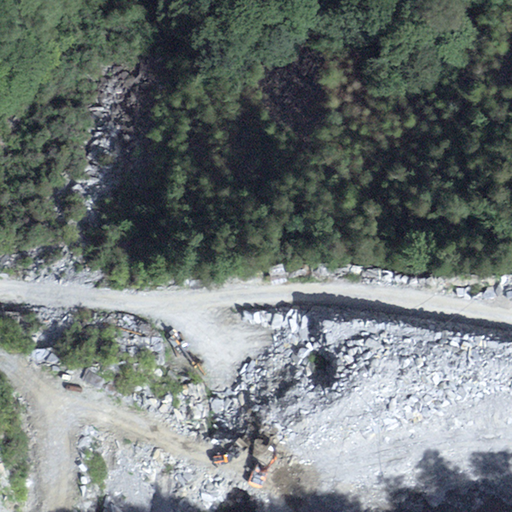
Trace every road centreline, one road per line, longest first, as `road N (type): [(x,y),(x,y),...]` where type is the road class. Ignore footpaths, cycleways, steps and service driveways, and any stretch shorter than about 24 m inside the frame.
road 1 (track): [(511,319),(331,295),(173,306),(0,288)]
road 2 (track): [(47,511),(36,403),(0,360)]
